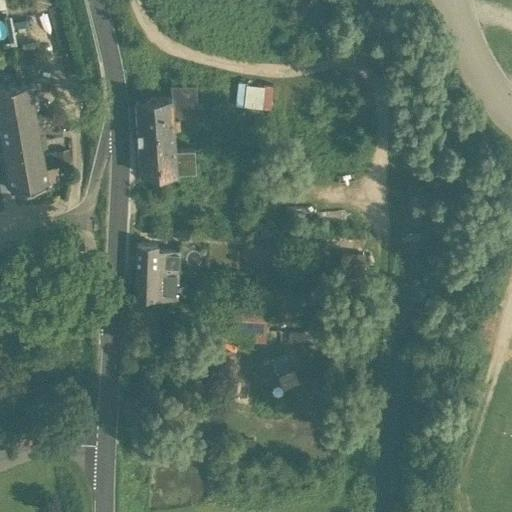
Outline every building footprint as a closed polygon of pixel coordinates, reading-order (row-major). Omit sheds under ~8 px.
[(65,26),(53,29),(57,43),(58,43),(68,40),(65,26)] [(60,54),(59,54),(64,75),(75,72),(76,72),(74,65),(71,51),(60,54)] [(30,79),(0,84),(0,111),(35,105),(30,79)] [(172,95),(149,97),(133,98),(137,149),(174,147),(172,126),(177,125),(177,119),(198,118),(195,81),(171,83),(172,95)] [(35,105),(0,111),(0,128),(2,137),(39,130),(35,105)] [(39,130),(2,137),(6,162),(44,155),(44,154),(39,130)] [(174,147),(137,149),(140,172),(167,170),(195,168),(193,146),(174,147)] [(56,151),(59,166),(59,168),(72,166),(69,149),(56,151)] [(44,155),(6,162),(11,188),(49,181),(46,169),(44,155)] [(249,248),(270,249),(271,235),(250,235),(249,248)] [(134,269),(177,270),(178,251),(155,250),(156,242),(135,241),(134,269)] [(362,278),(363,256),(341,256),(340,277),(362,278)] [(176,295),(177,270),(134,269),(133,294),(176,295)] [(267,303),(231,301),(230,328),(266,329),(267,303)] [(236,436),(234,467),(252,469),(255,438),(236,436)]
